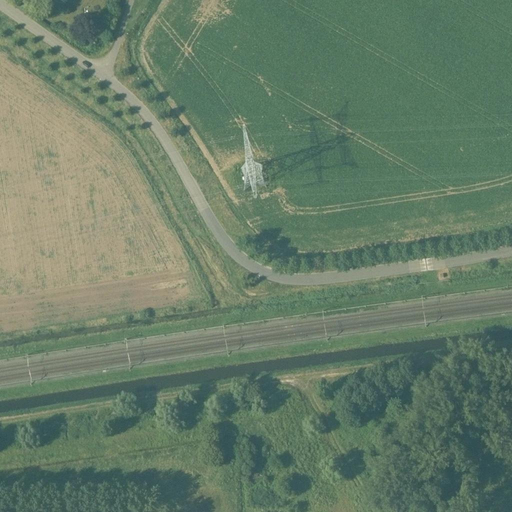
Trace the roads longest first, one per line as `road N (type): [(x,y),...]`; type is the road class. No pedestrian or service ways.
road 1 (unclassified): [(511,254),(328,280),(285,282),(255,272),(232,255),(168,141),(104,78)]
road 2 (motorway): [(511,483),(295,511)]
road 3 (unclassified): [(104,78),(0,5)]
